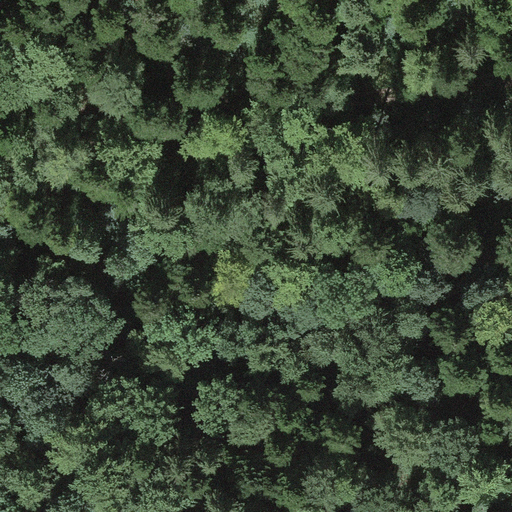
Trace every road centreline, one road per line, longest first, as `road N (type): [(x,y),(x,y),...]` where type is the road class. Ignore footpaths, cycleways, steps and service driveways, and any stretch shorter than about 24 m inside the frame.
road 1 (track): [(511,253),(324,314),(136,332),(0,327)]
road 2 (track): [(0,160),(180,141),(339,107),(511,85)]
